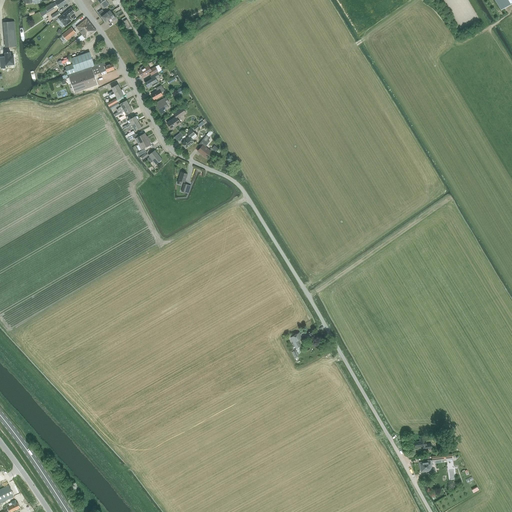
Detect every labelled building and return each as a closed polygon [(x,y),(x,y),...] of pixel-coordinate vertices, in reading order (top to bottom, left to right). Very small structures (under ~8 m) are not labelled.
[(45,8),(44,10),(46,14),(48,12),(54,9),(53,7),(54,6),(56,5),(59,9),(69,1),(68,0),(57,0),(52,4),(52,3),(45,8)] [(105,0),(104,0),(97,0),(98,0),(100,4),(101,4),(104,8),(109,5),(105,0)] [(511,3),(511,0),(494,0),(501,10),(511,3)] [(58,18),(65,25),(71,20),(68,17),(74,12),(71,8),(58,18)] [(103,11),(99,13),(106,22),(109,20),(111,22),(116,18),(110,10),(107,13),(107,12),(105,14),(102,10),(103,11)] [(54,19),(60,15),(58,11),(51,16),(54,19)] [(86,28),(91,24),(86,19),(76,27),(82,34),(86,31),(87,30),(87,29),(86,28)] [(7,47),(17,46),(14,21),(4,22),(7,47)] [(82,34),(77,38),(80,42),(82,41),(85,39),(86,40),(96,31),(91,24),(86,28),(87,29),(87,30),(86,31),(82,34)] [(66,41),(76,33),(71,27),(62,35),(66,41)] [(5,56),(0,56),(0,58),(1,68),(6,68),(6,65),(15,64),(14,54),(11,55),(11,52),(5,52),(5,56)] [(94,65),(89,52),(71,58),(73,64),(65,67),(68,75),(94,65)] [(107,72),(115,69),(112,63),(106,66),(105,62),(100,64),(99,63),(97,64),(94,65),(68,75),(74,93),(98,85),(94,75),(106,70),(107,72)] [(152,75),(157,73),(158,72),(155,67),(150,69),(148,66),(144,68),(144,67),(143,66),(140,68),(140,69),(140,70),(139,71),(142,77),(150,73),(152,75)] [(156,79),(159,77),(157,73),(152,75),(151,76),(152,79),(145,83),(148,88),(158,83),(156,79)] [(109,96),(121,90),(118,84),(111,88),(113,91),(111,92),(108,94),(109,96)] [(164,91),(163,88),(161,85),(155,88),(157,91),(151,94),(154,100),(162,95),(160,93),(164,91)] [(121,90),(109,96),(111,98),(113,97),(115,95),(117,99),(124,95),(124,94),(125,94),(124,92),(122,92),(121,90)] [(166,104),(169,103),(166,97),(161,100),(162,103),(157,106),(161,114),(165,111),(164,109),(168,107),(166,104)] [(118,109),(117,110),(118,112),(130,106),(127,100),(120,104),(121,106),(118,108),(118,109)] [(119,105),(118,102),(110,106),(111,110),(119,105)] [(126,114),(133,111),(130,106),(118,112),(115,114),(116,115),(124,111),(126,114)] [(177,119),(185,113),(182,108),(174,114),(176,117),(167,123),(171,129),(180,123),(177,119)] [(132,125),(138,122),(135,116),(129,119),(130,122),(128,124),(123,127),(124,129),(127,128),(132,125)] [(135,130),(141,127),(138,122),(132,125),(127,128),(128,130),(130,128),(131,129),(133,127),(135,130)] [(191,140),(196,136),(192,130),(187,133),(189,136),(184,140),(185,141),(182,143),(186,148),(194,142),(191,140)] [(210,138),(209,137),(212,133),(210,131),(206,135),(203,140),(199,144),(202,146),(198,151),(206,157),(211,151),(205,147),(209,142),(208,140),(210,138)] [(139,144),(148,139),(145,133),(136,138),(139,144)] [(141,149),(150,144),(148,139),(139,144),(141,149)] [(156,164),(162,159),(155,150),(148,155),(150,157),(147,159),(151,163),(153,161),(156,164)] [(181,181),(185,183),(187,174),(181,172),(177,183),(180,184),(181,181)] [(184,183),(181,191),(185,192),(187,193),(188,194),(191,185),(187,184),(184,183)] [(305,341),(314,337),(311,332),(306,334),(305,332),(300,334),(299,333),(292,337),(291,335),(289,336),(293,344),(291,345),(293,349),(294,348),(294,350),(300,347),(297,342),(302,339),(302,340),(304,339),(305,341)] [(432,451),(431,444),(426,444),(425,440),(425,438),(420,438),(420,441),(412,442),(413,448),(423,446),(424,449),(427,449),(427,452),(432,451)] [(421,473),(432,471),(431,460),(426,461),(426,462),(420,463),(421,473)] [(0,504),(15,497),(9,486),(0,490),(0,504)] [(17,503),(15,500),(11,502),(12,505),(7,508),(9,511),(12,511),(20,508),(18,503),(17,503)]
